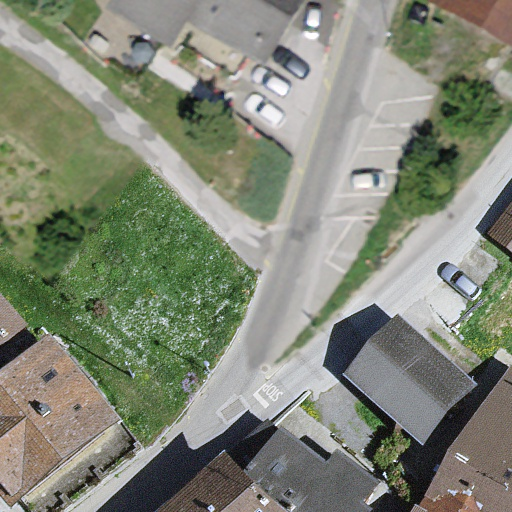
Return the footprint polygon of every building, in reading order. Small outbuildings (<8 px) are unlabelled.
[(285,0),(91,0),(91,2),(152,44),(170,18),(240,66),(285,0)] [(511,48),(511,0),(414,0),(509,54),(511,48)] [(511,180),(480,220),(511,245),(511,180)] [(0,278),(0,348),(34,323),(0,278)] [(411,448),(466,391),(387,317),(332,375),(411,448)] [(0,503),(106,424),(41,336),(0,366),(0,503)] [(511,511),(511,371),(499,363),(408,511),(511,511)] [(319,456),(281,427),(243,473),(291,511),(361,511),(383,482),(334,449),(319,456)] [(291,511),(243,473),(224,451),(154,511),(291,511)]
